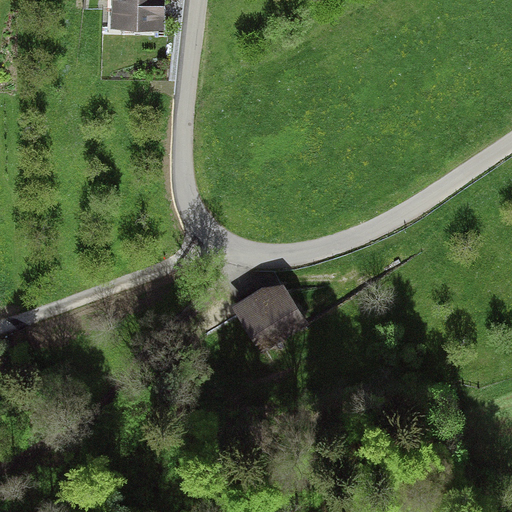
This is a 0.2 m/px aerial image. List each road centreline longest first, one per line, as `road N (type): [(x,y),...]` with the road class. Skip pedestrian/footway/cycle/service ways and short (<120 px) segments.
road 1 (tertiary): [(511,140),(371,229),(294,252),(231,252),(201,230),(183,190),(195,0)]
road 2 (track): [(0,468),(103,409),(248,254)]
